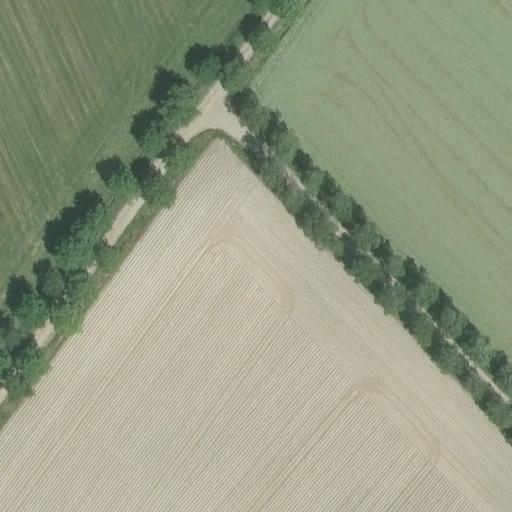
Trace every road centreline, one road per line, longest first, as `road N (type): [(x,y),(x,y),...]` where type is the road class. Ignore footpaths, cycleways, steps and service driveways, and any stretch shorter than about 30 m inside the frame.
road 1 (track): [(511,409),(210,104)]
road 2 (track): [(0,397),(210,104)]
road 3 (track): [(210,104),(285,0)]
